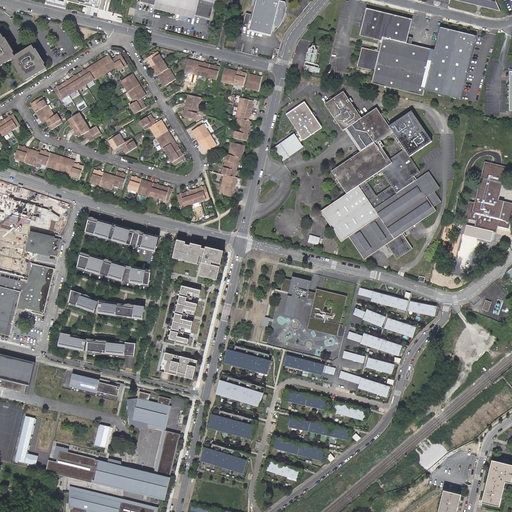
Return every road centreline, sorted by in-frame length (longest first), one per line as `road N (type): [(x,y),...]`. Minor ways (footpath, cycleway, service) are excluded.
road 1 (residential): [(122,38),(198,160),(191,179),(47,139),(19,100)]
road 2 (residential): [(393,409),(284,383),(249,493),(258,511)]
road 3 (residential): [(447,299),(241,243)]
road 4 (residential): [(282,69),(241,243)]
road 5 (residential): [(206,395),(41,348)]
road 6 (residential): [(79,199),(241,243)]
road 7 (residential): [(241,243),(206,395)]
road 8 (residential): [(275,511),(393,409)]
road 9 (residential): [(41,348),(79,199)]
road 10 (residential): [(133,33),(282,69)]
road 11 (residential): [(393,409),(406,363),(443,319),(447,299)]
road 12 (unclassified): [(511,20),(493,24),(391,0)]
road 13 (residential): [(19,100),(122,38)]
road 14 (residential): [(206,395),(178,511)]
